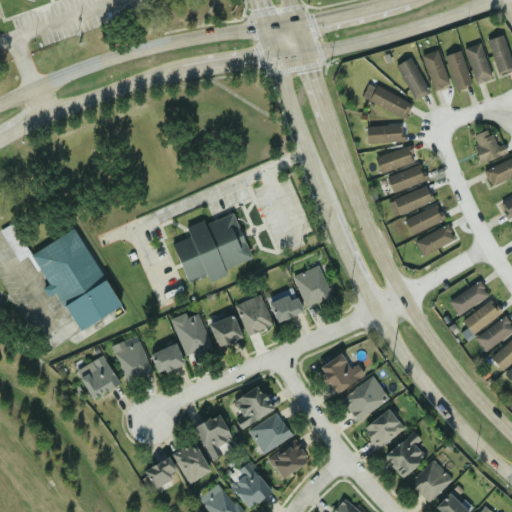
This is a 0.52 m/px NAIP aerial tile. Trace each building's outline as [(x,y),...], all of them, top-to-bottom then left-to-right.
[(497,76),(511,70),(511,67),(501,35),(485,40),(497,76)] [(490,78),(479,43),(463,48),(474,83),(490,78)] [(447,85),(437,49),(420,54),(431,90),(447,85)] [(444,55),(453,90),(469,86),(461,51),(444,55)] [(425,93),(412,57),(396,63),(410,99),(425,93)] [(367,101),(402,119),(410,103),(375,86),(367,101)] [(365,125),(365,143),(401,143),(401,125),(365,125)] [(502,144),(495,147),(487,129),(469,137),(481,164),(506,153),(502,144)] [(414,160),(409,144),(373,157),(379,173),(414,160)] [(511,175),(511,156),(482,171),(489,186),(511,175)] [(425,178),(418,163),(385,178),(392,194),(425,178)] [(392,216),(431,201),(425,186),(386,200),(392,216)] [(511,196),(498,205),(507,219),(511,215),(511,196)] [(402,218),(409,234),(443,220),(436,204),(402,218)] [(185,281),(205,274),(208,280),(224,274),(222,268),(249,259),(232,213),(202,224),(201,220),(184,226),(188,237),(171,243),(185,281)] [(77,331),(118,307),(74,228),(28,254),(11,223),(0,229),(0,231),(17,262),(29,255),(47,285),(41,289),(46,297),(55,292),(77,331)] [(412,242),(421,257),(453,238),(445,223),(412,242)] [(292,274),(304,306),(329,297),(317,265),(292,274)] [(479,278),(448,299),(458,313),(488,293),(479,278)] [(278,323),(301,310),(289,287),(265,300),(278,323)] [(233,306),(247,335),(271,324),(257,294),(233,306)] [(491,297),(462,320),(473,334),(501,311),(491,297)] [(197,313),(185,316),(184,313),(170,317),(181,353),(198,347),(200,351),(209,349),(197,313)] [(240,337),(230,314),(207,325),(217,347),(240,337)] [(511,324),(503,314),(474,337),(485,350),(511,328),(511,324)] [(511,337),(491,358),(503,370),(511,361),(511,337)] [(151,372),(137,340),(112,352),(126,383),(151,372)] [(149,355),(158,375),(183,363),(173,343),(149,355)] [(318,368),(335,393),(363,374),(356,364),(349,368),(338,353),(318,368)] [(78,377),(91,400),(118,384),(101,355),(89,361),(93,368),(78,377)] [(511,365),(502,375),(511,386),(511,365)] [(355,421),(387,398),(370,376),(339,399),(355,421)] [(240,415),(234,419),(240,429),(271,409),(256,385),(231,401),(240,415)] [(402,429),(387,409),(360,428),(374,449),(402,429)] [(262,453),(289,435),(274,411),(246,430),(262,453)] [(210,460),(234,447),(216,414),(192,427),(210,460)] [(395,472),(426,462),(417,436),(386,447),(395,472)] [(266,458),(281,479),(307,460),(292,439),(266,458)] [(208,472),(193,442),(171,453),(186,483),(208,472)] [(173,483),(169,475),(174,472),(166,457),(142,470),(155,493),(173,483)] [(450,479),(430,459),(407,483),(426,503),(450,479)] [(228,484),(247,509),(269,492),(246,462),(229,475),(233,481),(228,484)] [(197,498),(207,511),(240,511),(217,482),(197,498)] [(432,507),(437,511),(467,511),(447,492),(432,507)] [(358,511),(343,498),(331,511),(358,511)]
